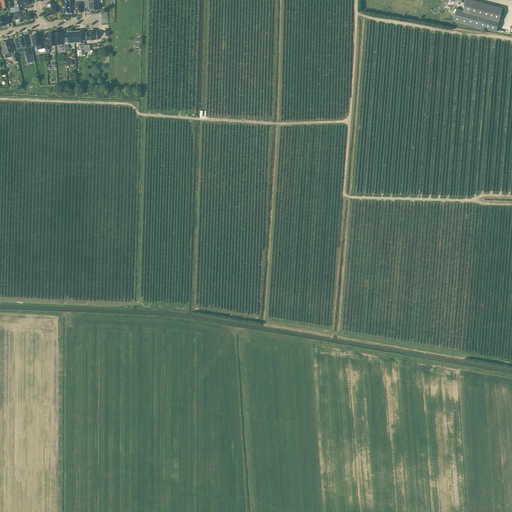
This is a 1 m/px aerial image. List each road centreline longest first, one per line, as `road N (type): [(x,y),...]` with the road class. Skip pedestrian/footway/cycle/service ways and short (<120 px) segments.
road 1 (track): [(356,0),(344,195),(511,196)]
road 2 (track): [(348,121),(193,118),(138,113),(126,103),(0,98)]
road 3 (track): [(355,13),(511,39)]
